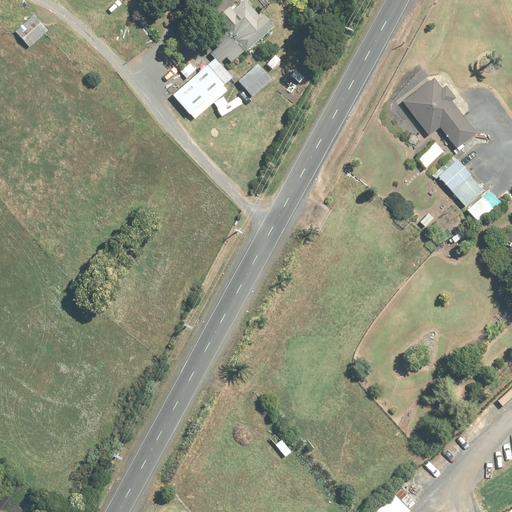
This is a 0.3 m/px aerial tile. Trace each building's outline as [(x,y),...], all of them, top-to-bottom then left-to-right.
[(222,52),(228,58),(269,20),(259,9),(256,12),(244,0),(236,0),(232,4),(227,0),(221,0),(207,13),(210,16),(193,31),(217,57),(222,52)] [(30,9),(10,25),(24,42),(44,26),(30,9)] [(210,55),(168,91),(186,111),(227,75),(210,55)] [(254,59),(234,77),(248,93),(268,75),(254,59)] [(434,75),(400,99),(424,133),(436,125),(452,147),(476,127),(452,99),(456,96),(447,84),(443,86),(434,75)] [(424,167),(442,151),(433,141),(415,157),(424,167)] [(481,185),(454,156),(436,172),(463,201),(481,185)] [(481,193),(466,206),(476,218),(491,205),(481,193)] [(276,433),(270,438),(285,457),(291,452),(276,433)] [(394,491),(371,511),(402,511),(408,507),(394,491)]
